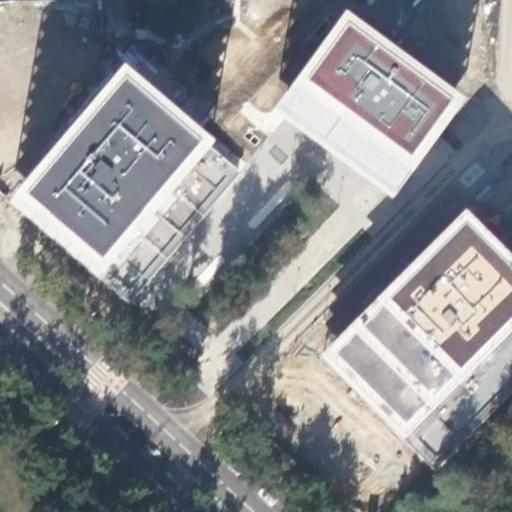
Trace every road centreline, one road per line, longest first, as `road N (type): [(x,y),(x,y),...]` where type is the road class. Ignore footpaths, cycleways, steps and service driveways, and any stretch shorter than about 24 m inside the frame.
road 1 (residential): [(165,443),(511,108)]
road 2 (secondary): [(0,326),(202,511)]
road 3 (secondary): [(165,443),(0,293)]
